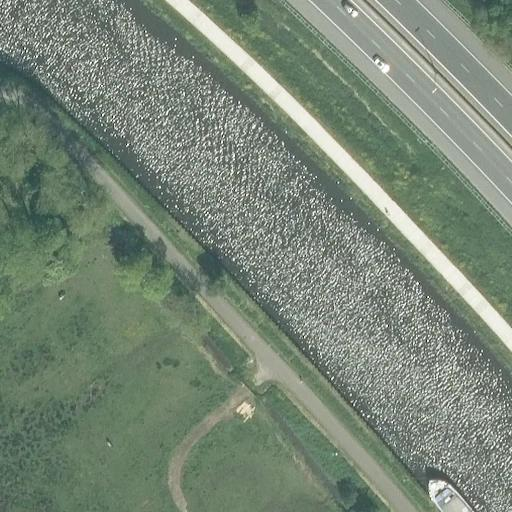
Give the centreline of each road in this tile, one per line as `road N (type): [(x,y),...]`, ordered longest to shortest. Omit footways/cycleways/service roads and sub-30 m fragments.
road 1 (unclassified): [(405,511),(56,127),(0,92)]
road 2 (motorway): [(327,0),(511,189)]
road 3 (motorway): [(511,115),(393,0)]
